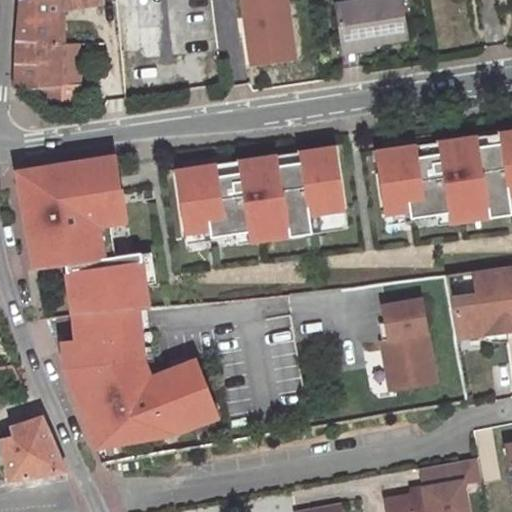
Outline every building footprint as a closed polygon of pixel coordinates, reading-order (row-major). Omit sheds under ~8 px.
[(15,61),(16,89),(59,86),(56,0),(32,0),(18,3),(16,33),(15,61)] [(108,0),(114,54),(135,52),(129,0),(108,0)] [(136,59),(166,56),(159,0),(129,0),(135,52),(136,59)] [(246,0),(241,1),(246,36),(253,35),(258,66),(292,61),(283,0),(246,0)] [(397,0),(382,0),(334,7),(339,43),(368,39),(369,45),(403,40),(397,0)] [(258,66),(253,35),(246,36),(250,67),(258,66)] [(339,43),(341,54),(370,50),(369,45),(368,39),(339,43)] [(511,131),(372,153),(384,233),(511,214),(511,131)] [(348,227),(335,147),(174,173),(187,253),(348,227)] [(96,259),(91,227),(122,222),(112,157),(15,172),(31,269),(96,259)] [(511,264),(442,273),(455,341),(511,332),(511,264)] [(145,309),(138,270),(67,279),(73,329),(75,346),(60,347),(62,375),(93,451),(173,439),(215,422),(193,366),(147,382),(140,359),(135,323),(134,311),(145,309)] [(390,366),(394,392),(433,384),(417,299),(381,305),(384,322),(387,339),(380,340),(385,366),(390,366)] [(384,322),(377,323),(380,340),(387,339),(384,322)] [(385,366),(389,393),(394,392),(390,366),(385,366)] [(0,438),(0,457),(4,482),(63,472),(39,420),(8,428),(10,437),(0,438)] [(425,496),(386,503),(387,511),(466,511),(462,485),(482,481),(477,460),(421,471),(425,496)]
